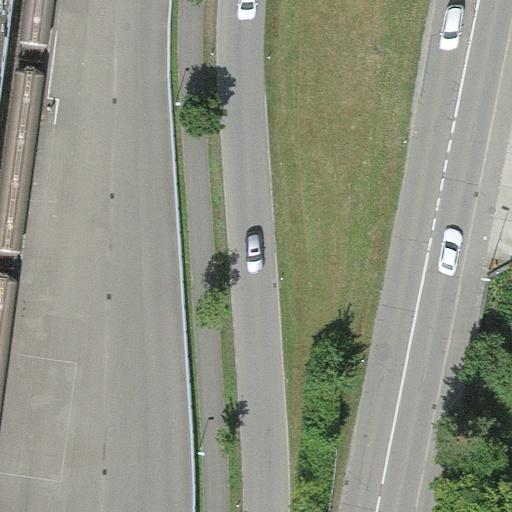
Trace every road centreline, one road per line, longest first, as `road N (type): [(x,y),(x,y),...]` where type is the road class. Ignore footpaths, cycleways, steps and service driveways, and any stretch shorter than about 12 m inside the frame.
road 1 (primary): [(376,511),(479,0)]
road 2 (primary): [(245,0),(267,511)]
